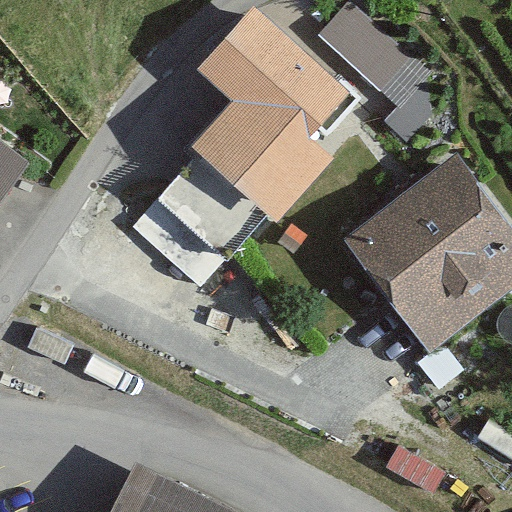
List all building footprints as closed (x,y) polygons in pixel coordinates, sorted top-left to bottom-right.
[(355,0),(346,0),(319,34),(401,99),(432,60),(355,0)] [(152,193),(224,261),(318,161),(294,139),(338,91),(250,9),(190,72),(222,101),(174,151),(183,160),(152,193)] [(0,151),(0,185),(17,164),(0,151)] [(511,285),(511,239),(453,157),(334,243),(415,355),(511,285)] [(209,511),(124,463),(95,511),(209,511)]
